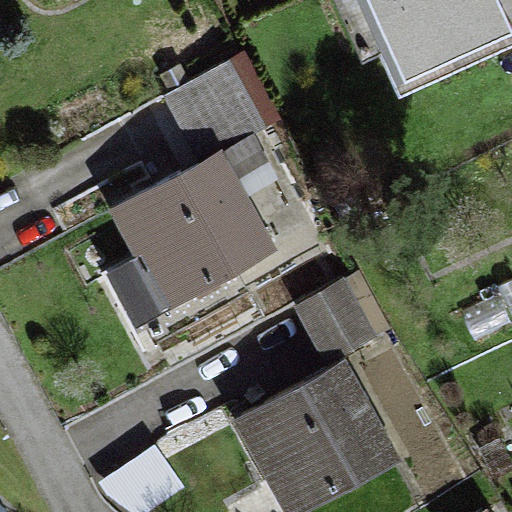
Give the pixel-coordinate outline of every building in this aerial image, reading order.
[(511,0),(405,0),(447,89),(511,59),(511,0)] [(103,203),(157,315),(279,256),(234,163),(266,147),(228,67),(167,97),(197,158),(103,203)] [(344,265),(300,292),(341,356),(385,332),(344,265)] [(341,356),(232,413),(283,511),(294,511),(395,460),(341,356)] [(0,493),(27,463),(0,438),(0,493)]
